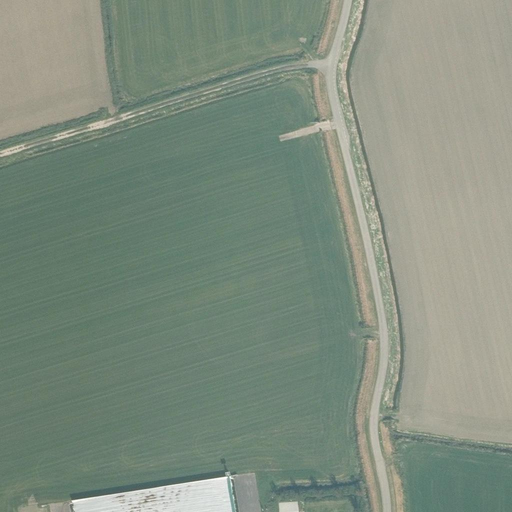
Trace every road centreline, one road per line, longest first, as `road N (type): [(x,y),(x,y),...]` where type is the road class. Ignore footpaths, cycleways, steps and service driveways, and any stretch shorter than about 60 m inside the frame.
road 1 (unclassified): [(387,511),(373,424),(384,332),(329,82),(347,0)]
road 2 (track): [(0,156),(286,66),(330,66)]
